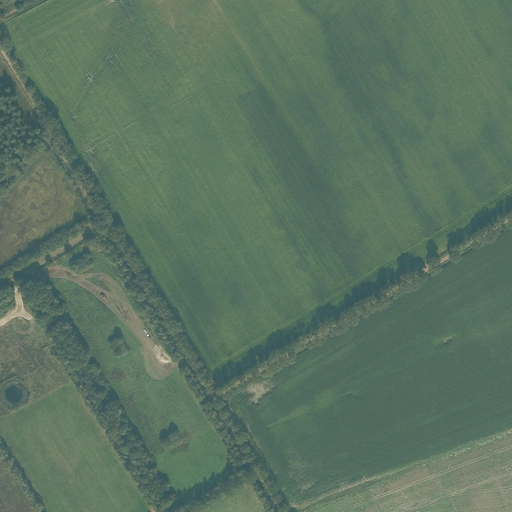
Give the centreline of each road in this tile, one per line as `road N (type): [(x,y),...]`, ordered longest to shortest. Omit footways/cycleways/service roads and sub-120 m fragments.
road 1 (track): [(211,399),(0,48)]
road 2 (track): [(211,399),(511,217)]
road 3 (track): [(189,511),(254,469),(211,399)]
road 4 (track): [(0,287),(103,222)]
